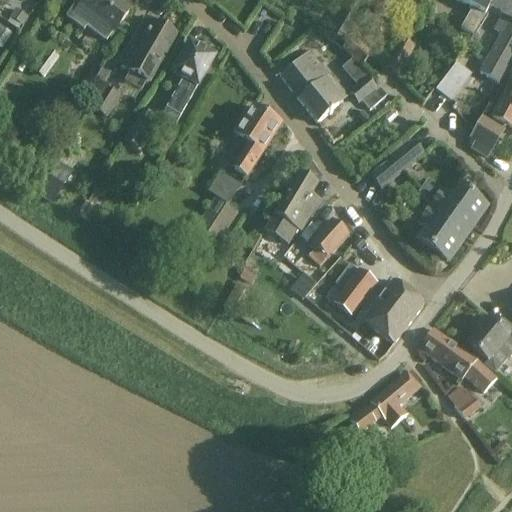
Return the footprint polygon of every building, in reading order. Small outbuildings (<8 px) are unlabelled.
[(114,0),(80,0),(76,6),(65,20),(84,34),(86,31),(105,44),(113,33),(115,35),(131,12),(114,0)] [(386,0),(370,0),(366,9),(378,16),(386,0)] [(452,0),(471,11),(460,31),(472,38),(489,10),(494,0),(452,0)] [(511,0),(494,0),(489,10),(502,17),(494,31),(502,36),(479,75),(499,87),(511,64),(511,0)] [(10,20),(5,27),(18,35),(22,28),(28,20),(15,12),(10,20)] [(355,24),(338,14),(326,35),(343,45),(355,24)] [(131,49),(120,68),(130,74),(124,85),(139,94),(146,83),(148,84),(176,36),(156,25),(148,21),(131,49)] [(341,51),(349,61),(359,71),(373,57),(350,37),(341,51)] [(415,49),(399,41),(385,67),(397,79),(415,49)] [(214,59),(189,45),(173,75),(184,81),(160,122),(174,130),(214,59)] [(58,60),(48,53),(32,73),(42,81),(58,60)] [(309,56),(282,79),(299,103),(318,126),(338,107),(337,106),(346,98),(329,78),(309,56)] [(435,92),(450,104),(471,77),(457,66),(451,74),(450,73),(435,92)] [(367,81),(349,96),(358,106),(360,104),(368,113),(386,98),(379,90),(376,92),(367,81)] [(511,82),(501,103),(491,121),(511,131),(511,82)] [(119,100),(103,91),(90,112),(105,122),(119,100)] [(246,179),(281,127),(254,109),(235,137),(237,138),(221,162),(246,179)] [(152,118),(141,112),(126,139),(140,147),(150,129),(147,127),(152,118)] [(503,132),(483,120),(470,141),(491,153),(503,132)] [(392,162),(402,173),(422,157),(412,145),(392,162)] [(402,173),(392,162),(371,179),(381,191),(402,173)] [(72,174),(59,166),(39,198),(51,205),(72,174)] [(317,187),(299,177),(266,234),(288,247),(303,223),(306,225),(319,203),(311,198),(317,187)] [(428,185),(419,197),(428,208),(462,232),(466,226),(471,229),(486,208),(461,191),(453,202),(439,193),(428,185)] [(102,197),(94,192),(86,205),(94,210),(102,197)] [(236,216),(214,202),(188,243),(210,257),(236,216)] [(428,208),(416,225),(430,235),(422,247),(447,264),(457,249),(452,246),(462,232),(428,208)] [(306,262),(304,265),(322,279),(323,281),(344,256),(338,250),(349,238),(332,223),(311,247),(316,251),(306,262)] [(358,243),(351,249),(357,255),(364,249),(358,243)] [(376,286),(350,266),(342,277),(349,283),(332,306),(350,319),(376,286)] [(304,298),(315,286),(304,276),(293,288),(304,298)] [(424,307),(393,284),(363,324),(394,347),(424,307)] [(506,335),(488,320),(466,346),(486,363),(482,368),(494,377),(511,355),(511,330),(506,335)] [(476,364),(432,331),(418,351),(462,383),(463,381),(481,397),(495,382),(476,364)] [(419,392),(407,377),(371,406),(348,425),(359,438),(383,421),(390,431),(407,419),(399,408),(419,392)] [(469,396),(462,390),(454,396),(458,403),(452,407),(464,422),(480,409),(469,396)] [(323,467),(316,470),(321,481),(332,477),(329,469),(323,467)]
